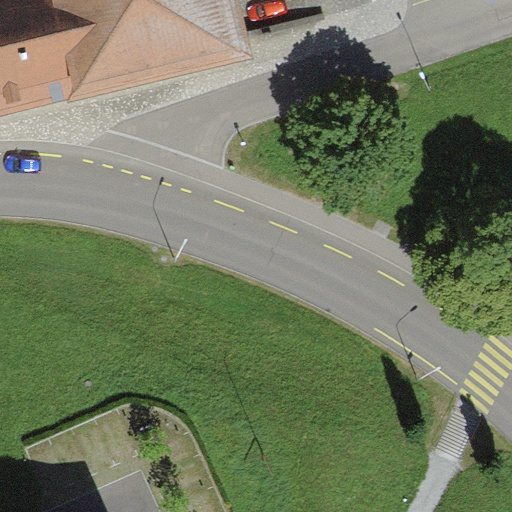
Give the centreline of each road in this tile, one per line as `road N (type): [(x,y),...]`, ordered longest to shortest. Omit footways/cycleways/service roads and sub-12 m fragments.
road 1 (residential): [(511,7),(190,128),(155,163),(139,198)]
road 2 (tertiary): [(511,387),(408,312),(300,255),(139,198)]
road 3 (tertiary): [(139,198),(0,185)]
